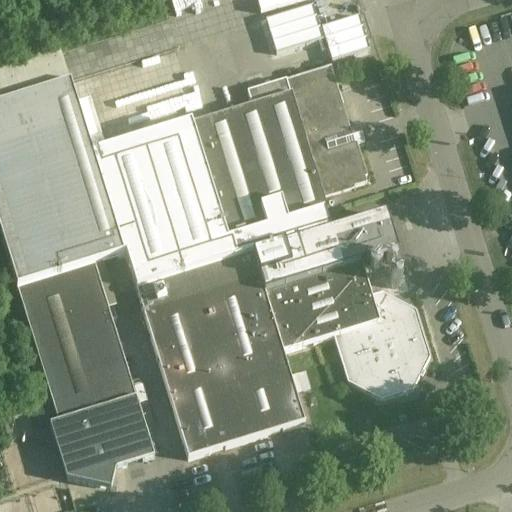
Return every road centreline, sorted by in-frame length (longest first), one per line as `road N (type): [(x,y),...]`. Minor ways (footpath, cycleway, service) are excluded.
road 1 (unclassified): [(511,372),(419,73),(417,43),(433,16),(459,0)]
road 2 (unclassified): [(394,511),(511,476)]
